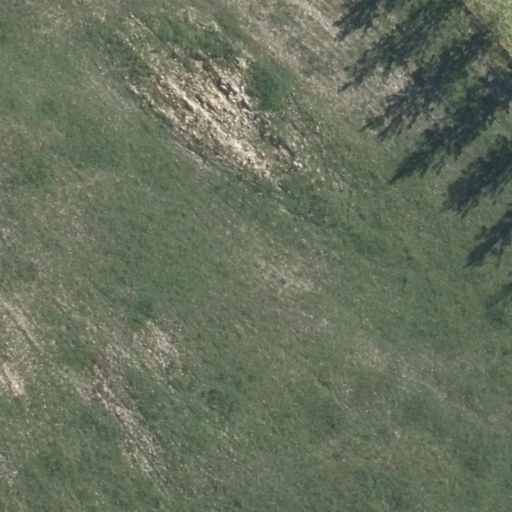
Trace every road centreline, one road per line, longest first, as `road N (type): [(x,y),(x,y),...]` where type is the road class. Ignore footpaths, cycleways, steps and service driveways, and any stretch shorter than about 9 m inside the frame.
road 1 (unknown): [(332,511),(31,0)]
road 2 (unknown): [(215,315),(511,134)]
